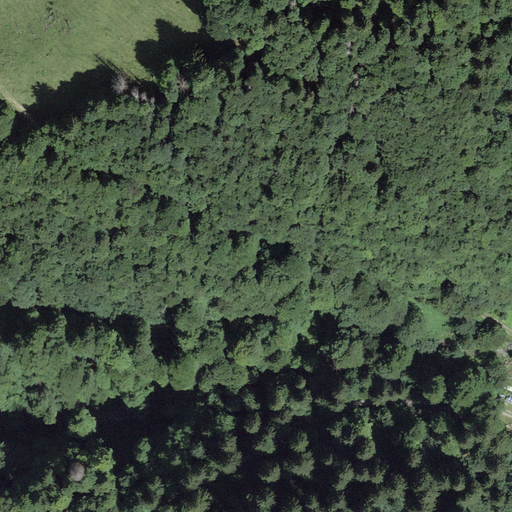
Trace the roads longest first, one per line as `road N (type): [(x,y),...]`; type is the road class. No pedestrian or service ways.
road 1 (track): [(511,333),(476,310),(257,224),(146,167),(75,151),(0,87)]
road 2 (track): [(154,511),(289,432),(357,403),(432,404),(460,413),(490,406),(511,415)]
